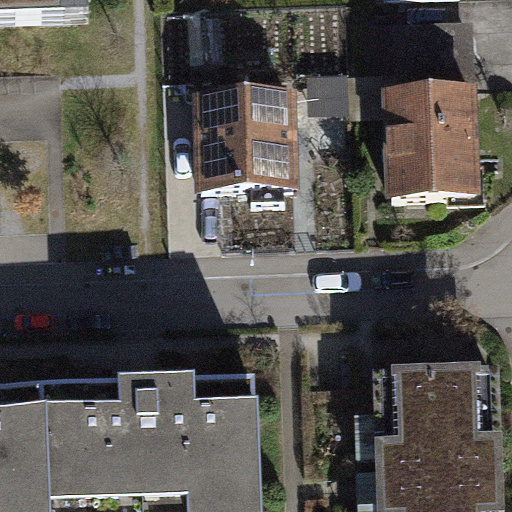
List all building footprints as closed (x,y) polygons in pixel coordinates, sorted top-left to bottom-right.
[(0,0),(0,31),(136,28),(134,0),(0,0)] [(399,108),(475,105),(475,95),(472,38),(396,41),(399,108)] [(350,81),(309,82),(310,127),(351,125),(350,81)] [(388,224),(481,220),(475,105),(399,108),(383,109),(388,224)] [(231,211),(297,209),(296,154),(295,114),(190,117),(193,212),(231,211)] [(491,511),(489,450),(487,383),(468,384),(391,387),(370,387),(373,452),(374,483),(374,511),(491,511)] [(0,511),(251,511),(248,428),(247,391),(198,392),(122,395),(0,400),(0,511)]
